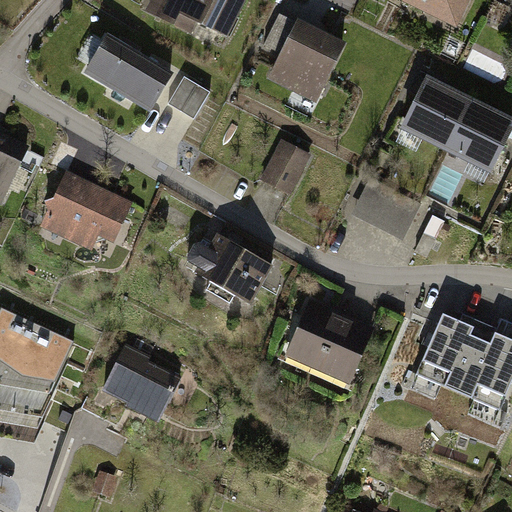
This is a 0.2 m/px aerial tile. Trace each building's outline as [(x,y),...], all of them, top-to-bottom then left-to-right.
[(154,0),(149,11),(176,24),(182,13),(225,35),(243,0),(154,0)] [(449,0),(478,16),(487,0),(449,0)] [(294,20),(267,82),(318,105),(346,42),(294,20)] [(171,71),(102,31),(79,71),(148,111),(171,71)] [(511,119),(422,76),(398,128),(487,170),(511,119)] [(186,78),(172,101),(195,115),(209,92),(186,78)] [(0,183),(21,194),(49,138),(0,112),(0,183)] [(283,146),(267,178),(291,190),(307,158),(283,146)] [(89,162),(60,217),(124,250),(152,195),(89,162)] [(375,183),(360,211),(404,233),(418,204),(375,183)] [(443,221),(433,217),(418,251),(427,255),(443,221)] [(225,232),(206,268),(260,297),(280,261),(225,232)] [(311,304),(291,354),(352,379),(373,329),(311,304)] [(77,340),(1,306),(0,308),(0,409),(39,427),(77,340)] [(492,332),(439,310),(412,375),(499,411),(511,380),(511,326),(497,320),(492,332)] [(127,344),(106,388),(164,415),(184,371),(127,344)]
